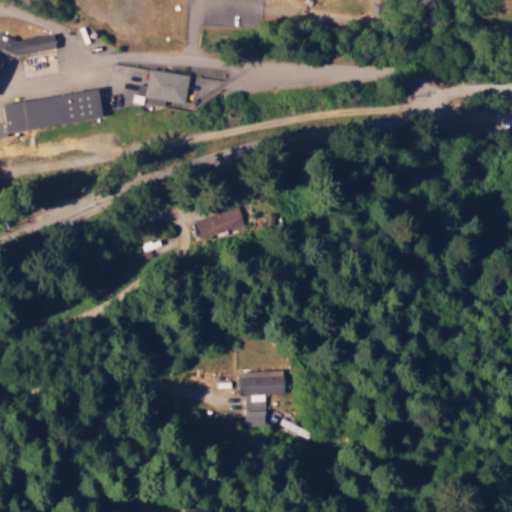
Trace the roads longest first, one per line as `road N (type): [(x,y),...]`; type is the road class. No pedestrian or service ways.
road 1 (tertiary): [(0,250),(158,181),(511,162)]
road 2 (residential): [(466,164),(470,57),(104,26)]
road 3 (residential): [(369,167),(371,307),(484,449),(433,511)]
